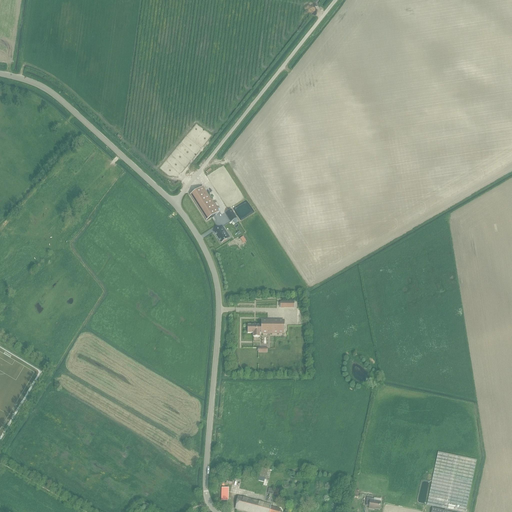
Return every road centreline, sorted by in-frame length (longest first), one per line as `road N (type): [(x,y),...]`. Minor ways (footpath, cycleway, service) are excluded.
road 1 (unclassified): [(206,473),(218,292),(208,257),(172,202)]
road 2 (unclassified): [(172,202),(335,0)]
road 3 (unclassified): [(172,202),(51,92),(0,73)]
